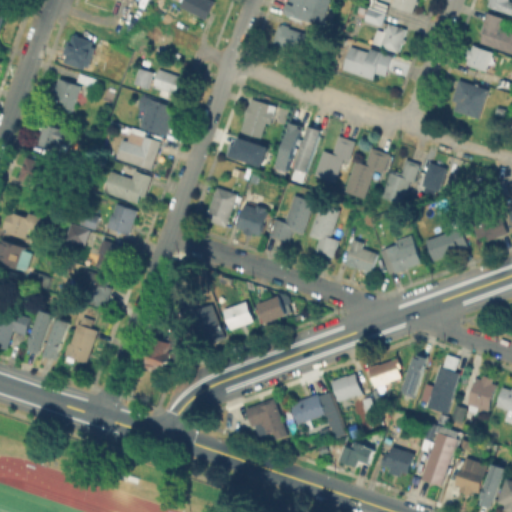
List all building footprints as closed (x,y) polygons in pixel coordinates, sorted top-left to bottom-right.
[(184,0),(216,0),(207,18),(182,5),(184,0)] [(317,0),(311,21),(284,12),(287,2),(294,5),(295,0),(317,0)] [(417,0),(413,11),(382,0),(417,0)] [(508,0),(505,10),(489,4),(490,0),(508,0)] [(367,17),(371,5),(386,10),(382,22),(367,17)] [(511,51),(481,41),(483,34),(481,33),(488,11),(505,16),(505,17),(511,19),(511,51)] [(0,12),(8,15),(0,35),(0,12)] [(290,25),(290,27),(308,33),(302,50),(274,40),(280,23),(282,24),(283,22),(290,25)] [(389,22),(408,27),(405,37),(407,37),(406,41),(403,41),(400,51),(381,45),(382,44),(373,42),(378,28),(384,30),(385,26),(388,27),(389,22)] [(76,32),(96,39),(94,45),(96,46),(89,67),(87,66),(86,69),(66,61),(68,54),(65,52),(70,37),(74,39),(76,32)] [(475,43),(494,51),(488,70),(468,63),(470,57),(466,56),(469,47),(473,48),(475,43)] [(351,44),(370,51),(371,47),(394,54),(387,74),(377,71),(375,78),(344,67),(351,44)] [(155,71),(149,87),(135,82),(141,66),(155,71)] [(187,76),(182,94),(180,93),(178,98),(161,93),(162,88),(154,85),(160,67),(187,76)] [(511,69),(511,88),(503,85),(509,68),(511,69)] [(98,77),(95,86),(78,80),(81,71),(98,77)] [(61,76),(84,84),(75,109),(65,106),(66,102),(54,98),(56,91),(53,90),(56,81),(58,82),(61,76)] [(460,78),(475,83),(476,81),(481,83),(480,85),(489,88),(480,117),(456,109),(458,101),(453,99),(460,78)] [(173,115),(167,134),(141,125),(143,118),(136,116),(143,94),(152,96),(152,97),(174,104),(171,114),(173,115)] [(278,105),(272,123),(267,121),(262,136),(242,130),(253,97),(278,105)] [(279,164),(295,119),(307,123),(291,169),(279,164)] [(68,149),(68,150),(59,147),(58,149),(37,141),(44,121),(74,132),(68,149)] [(297,165),(313,123),(325,127),(310,170),(297,165)] [(162,140),(152,168),(117,156),(124,137),(142,144),(145,134),(162,140)] [(357,140),(350,160),(344,158),(336,182),(314,174),(323,149),(333,152),(339,134),(357,140)] [(273,147),(269,160),(266,159),(263,166),(229,154),(234,143),(237,144),(240,136),(273,147)] [(391,152),(384,171),(375,168),(365,196),(346,189),(356,160),(367,163),(373,146),(391,152)] [(61,164),(52,189),(19,177),(28,152),(61,164)] [(421,163),(415,181),(411,180),(403,202),(383,195),(391,171),(402,174),(407,158),(421,163)] [(449,166),(441,189),(437,188),(435,192),(425,189),(427,185),(424,184),(431,161),(449,166)] [(154,174),(146,195),(141,193),(138,202),(105,190),(112,169),(132,176),(136,168),(154,174)] [(239,192),(227,226),(207,218),(219,185),(239,192)] [(316,200),(304,233),(294,229),(290,240),(272,233),(278,218),(286,221),(297,193),(316,200)] [(139,209),(130,233),(108,224),(112,213),(113,213),(118,201),(139,209)] [(341,239),(335,256),(317,249),(321,238),(311,234),(322,201),(342,208),(332,235),(341,239)] [(247,202),(258,206),(259,203),(269,207),(268,209),(271,210),(262,234),(255,231),(254,234),(245,231),(246,228),(239,226),(247,202)] [(491,205),(495,218),(503,215),(509,231),(489,238),(488,235),(479,238),(470,212),(491,205)] [(100,215),(96,226),(81,221),(86,209),(100,215)] [(15,210),(29,215),(31,211),(43,215),(37,229),(30,226),(30,227),(26,237),(7,230),(7,228),(4,227),(9,211),(14,212),(15,210)] [(92,227),(86,244),(66,237),(72,220),(92,227)] [(460,250),(435,259),(427,238),(463,225),(469,243),(459,246),(460,250)] [(3,236),(29,246),(28,249),(34,251),(27,270),(20,267),(20,269),(0,261),(0,239),(2,240),(3,236)] [(131,250),(127,259),(122,257),(117,271),(96,264),(101,251),(95,249),(100,237),(126,246),(125,248),(131,250)] [(380,252),(373,271),(347,262),(353,244),(355,237),(366,241),(364,246),(380,252)] [(416,242),(423,261),(397,271),(395,267),(396,267),(392,254),(391,255),(388,247),(399,243),(401,247),(416,242)] [(113,286),(106,306),(94,301),(96,295),(79,289),(87,267),(112,276),(109,285),(113,286)] [(52,275),(47,290),(29,283),(34,269),(52,275)] [(87,292),(83,301),(76,299),(79,289),(87,292)] [(183,298),(193,294),(200,312),(190,316),(183,298)] [(262,304),(286,295),(293,314),(270,323),(262,304)] [(255,319),(231,328),(225,308),(248,300),(255,319)] [(30,344),(45,306),(57,311),(41,348),(30,344)] [(32,318),(27,334),(15,330),(8,348),(0,344),(0,312),(2,307),(32,318)] [(215,308),(228,345),(205,353),(192,317),(215,308)] [(44,353),(59,316),(71,321),(56,358),(44,353)] [(100,328),(90,357),(69,350),(79,321),(100,328)] [(191,331),(185,348),(172,343),(169,351),(172,352),(163,369),(158,368),(157,369),(155,370),(146,367),(145,364),(155,335),(168,339),(173,324),(191,331)] [(404,389),(418,351),(429,355),(415,393),(404,389)] [(399,356),(406,374),(392,380),(392,381),(383,384),(382,383),(377,385),(370,366),(380,362),(380,363),(399,356)] [(428,405),(441,365),(461,372),(448,412),(428,405)] [(356,372),(364,393),(359,395),(358,393),(340,400),(332,379),(348,374),(349,375),(356,372)] [(495,377),(493,381),(499,383),(489,410),(480,407),(478,412),(470,409),(471,404),(469,403),(479,377),(483,378),(485,373),(495,377)] [(511,422),(506,420),(510,409),(497,405),(504,386),(511,389),(511,422)] [(346,430),(332,435),(324,413),(296,423),(288,402),(316,392),(317,394),(330,389),(346,430)] [(284,422),(288,433),(277,438),(274,430),(260,435),(252,422),(247,408),(275,397),(284,422)] [(464,417),(462,422),(452,417),(457,403),(467,407),(464,417)] [(389,428),(398,407),(410,412),(401,433),(389,428)] [(422,477),(430,456),(424,454),(432,429),(457,437),(442,483),(422,477)] [(340,457),(347,436),(372,445),(367,459),(357,455),(355,463),(340,457)] [(416,452),(410,472),(404,470),(402,475),(390,471),(392,466),(383,463),(387,452),(391,453),(393,445),(416,452)] [(457,484),(467,456),(490,464),(480,492),(457,484)] [(494,461),(508,465),(494,505),(481,500),(494,461)] [(511,478),(511,511),(505,509),(507,503),(500,501),(508,477),(511,478)]
